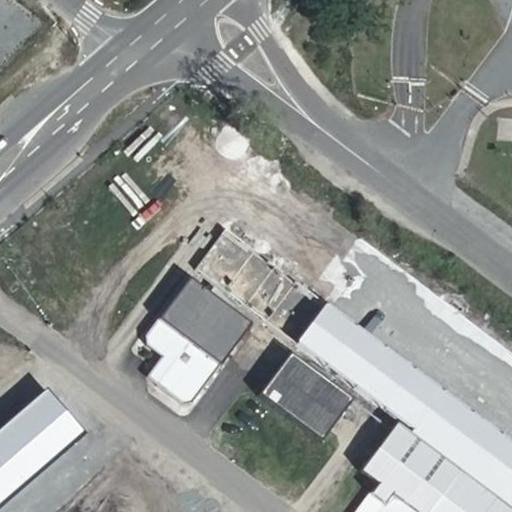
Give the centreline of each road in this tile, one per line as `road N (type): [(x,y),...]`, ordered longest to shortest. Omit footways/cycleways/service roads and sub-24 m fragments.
road 1 (unclassified): [(511,260),(279,91),(210,9)]
road 2 (primary): [(0,193),(210,9)]
road 3 (primary): [(121,41),(0,150)]
